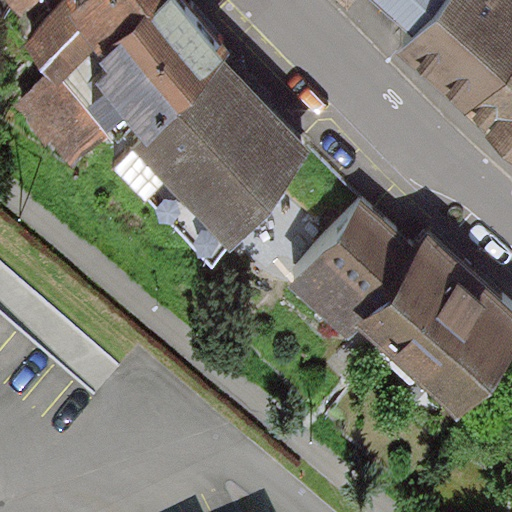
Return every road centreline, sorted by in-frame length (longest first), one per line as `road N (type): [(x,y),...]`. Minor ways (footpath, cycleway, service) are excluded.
road 1 (tertiary): [(270,0),(511,225)]
road 2 (unknown): [(0,492),(162,439)]
